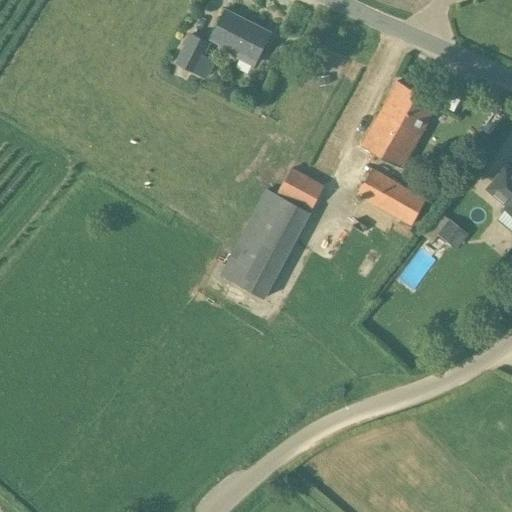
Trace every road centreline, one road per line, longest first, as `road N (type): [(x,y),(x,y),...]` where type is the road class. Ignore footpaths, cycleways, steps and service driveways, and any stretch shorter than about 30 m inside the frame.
road 1 (unclassified): [(218,511),(320,426),(363,403),(473,371),(511,343)]
road 2 (unclassified): [(511,79),(349,0)]
